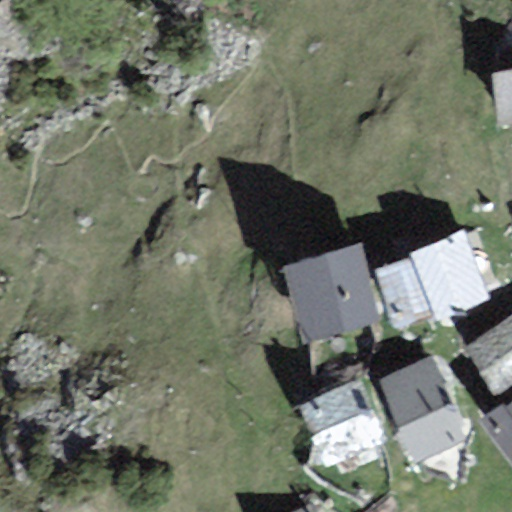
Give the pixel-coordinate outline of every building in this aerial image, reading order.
[(511,128),(511,46),(484,49),(490,130),(511,128)] [(498,299),(465,224),(402,251),(435,326),(498,299)] [(387,311),(357,234),(293,259),(322,336),(387,311)] [(511,380),(511,318),(465,342),(488,393),(511,380)] [(462,427),(426,355),(382,377),(417,451),(462,427)] [(291,394),(322,469),(368,451),(338,375),(291,394)] [(511,385),(471,429),(511,466),(511,385)]
